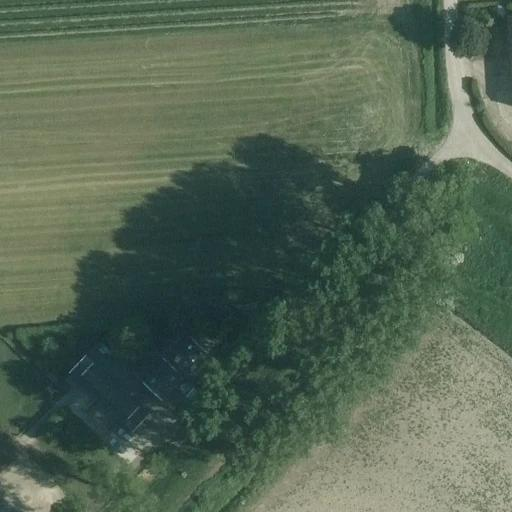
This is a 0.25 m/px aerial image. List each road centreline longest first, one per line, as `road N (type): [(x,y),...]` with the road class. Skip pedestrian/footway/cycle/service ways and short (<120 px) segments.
road 1 (unclassified): [(85,511),(462,124)]
road 2 (unclassified): [(462,124),(453,0)]
